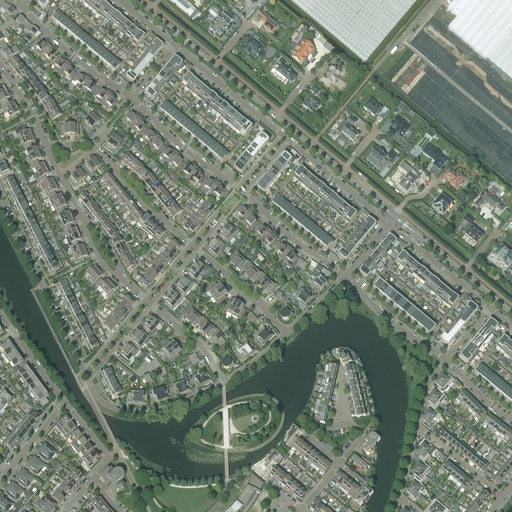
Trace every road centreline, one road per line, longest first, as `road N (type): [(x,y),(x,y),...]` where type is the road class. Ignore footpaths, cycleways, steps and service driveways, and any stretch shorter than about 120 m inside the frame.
road 1 (residential): [(0,202),(85,372)]
road 2 (residential): [(89,381),(101,401),(135,413),(171,408),(223,385)]
road 3 (residential): [(132,98),(55,42),(22,6)]
road 4 (residential): [(282,136),(176,46)]
road 5 (residential): [(238,188),(132,98)]
road 6 (residential): [(490,308),(387,223)]
road 7 (residential): [(345,277),(244,192)]
road 8 (residential): [(444,360),(345,277)]
road 9 (residential): [(387,223),(288,141)]
